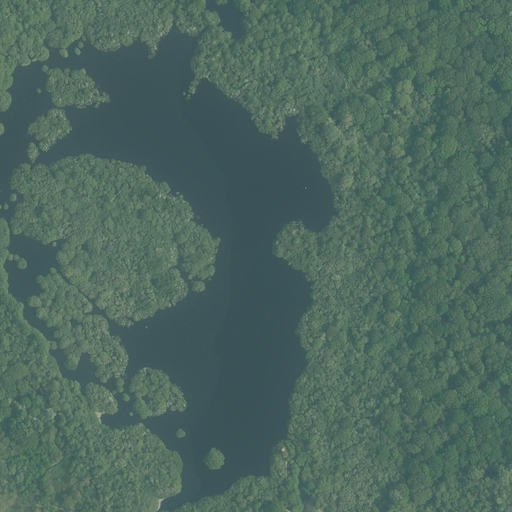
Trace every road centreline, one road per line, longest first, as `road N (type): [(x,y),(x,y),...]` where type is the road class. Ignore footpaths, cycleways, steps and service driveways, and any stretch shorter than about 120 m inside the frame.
road 1 (track): [(90,511),(33,498),(44,470),(59,458),(52,422),(44,399),(0,365)]
road 2 (track): [(425,418),(352,419),(328,511)]
